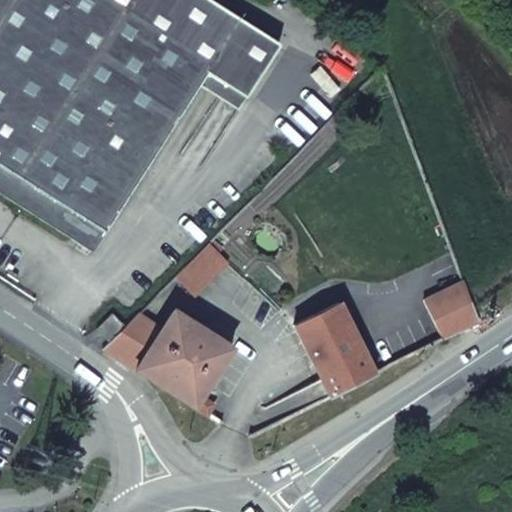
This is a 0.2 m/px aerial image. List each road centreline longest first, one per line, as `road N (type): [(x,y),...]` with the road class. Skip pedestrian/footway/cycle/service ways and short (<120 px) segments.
road 1 (unknown): [(46,345),(99,280),(275,110)]
road 2 (tertiary): [(511,336),(246,510)]
road 3 (residential): [(168,494),(116,391),(0,315)]
road 4 (unknown): [(143,448),(55,486),(0,492)]
